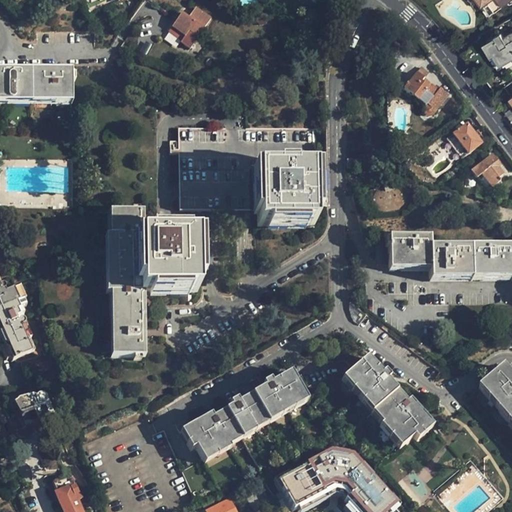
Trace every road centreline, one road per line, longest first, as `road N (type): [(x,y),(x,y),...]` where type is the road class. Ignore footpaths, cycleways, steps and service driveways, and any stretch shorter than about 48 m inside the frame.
road 1 (unknown): [(218,307),(208,234),(172,208),(169,139),(177,122),(228,120),(234,151)]
road 2 (residential): [(369,0),(333,82),(337,239)]
road 3 (residential): [(338,323),(450,393),(501,357),(511,358)]
road 4 (residential): [(338,323),(173,421)]
road 5 (secondary): [(511,144),(429,36),(390,0)]
road 6 (unknown): [(234,151),(248,293)]
road 7 (residential): [(228,306),(185,336),(173,336),(176,313),(218,307)]
road 8 (residential): [(337,239),(228,306)]
